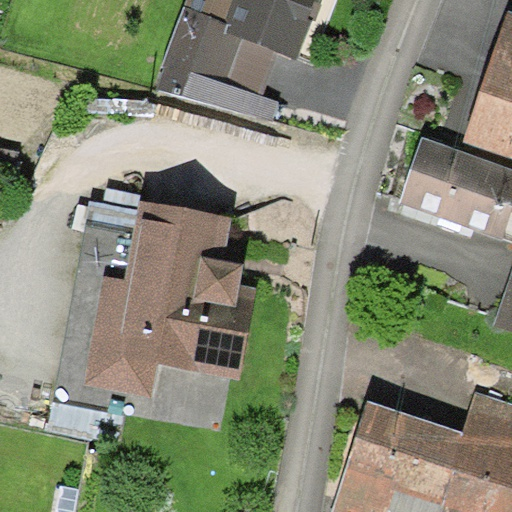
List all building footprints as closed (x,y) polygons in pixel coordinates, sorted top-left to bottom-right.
[(188,0),(184,12),(230,32),(241,0),(188,0)] [(241,0),(230,32),(237,35),(293,56),(311,9),(314,0),(241,0)] [(168,67),(219,84),(219,83),(237,35),(230,32),(184,12),(164,66),(168,67)] [(469,137),(511,151),(511,54),(498,50),(469,137)] [(219,84),(168,67),(161,89),(259,116),(265,97),(219,83),(219,84)] [(406,199),(506,235),(511,215),(511,173),(424,143),(413,177),(406,199)] [(218,222),(150,209),(146,235),(136,286),(126,344),(156,350),(195,356),(196,352),(234,358),(240,324),(246,295),(231,293),(235,268),(211,264),(218,222)] [(148,387),(156,350),(126,344),(136,286),(110,282),(92,377),(148,387)] [(358,440),(334,511),(378,511),(383,499),(389,481),(448,499),(466,438),(368,407),(358,440)] [(466,438),(448,499),(389,481),(383,499),(421,511),(511,511),(511,465),(506,464),(510,453),(492,447),(466,438)]
